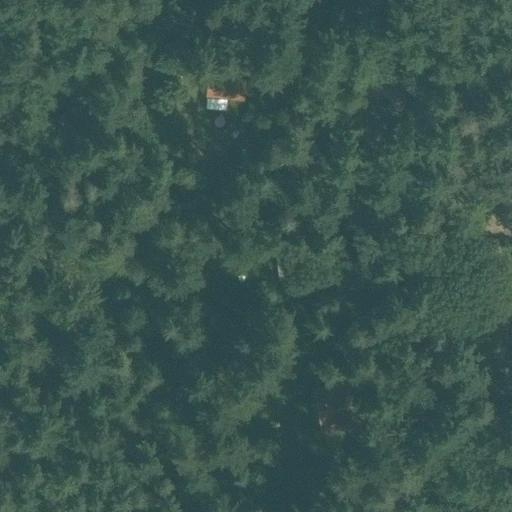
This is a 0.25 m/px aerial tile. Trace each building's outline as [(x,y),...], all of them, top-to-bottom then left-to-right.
[(383,74),(375,88),(393,98),(386,110),(398,116),(412,90),(383,74)] [(208,77),(206,98),(245,101),(246,90),(252,91),(253,81),(208,77)] [(497,239),(478,243),(484,263),(502,258),(497,239)] [(291,282),(304,281),(300,248),(287,250),(291,280),(291,282)] [(322,428),(354,423),(349,388),(317,393),(322,428)]
